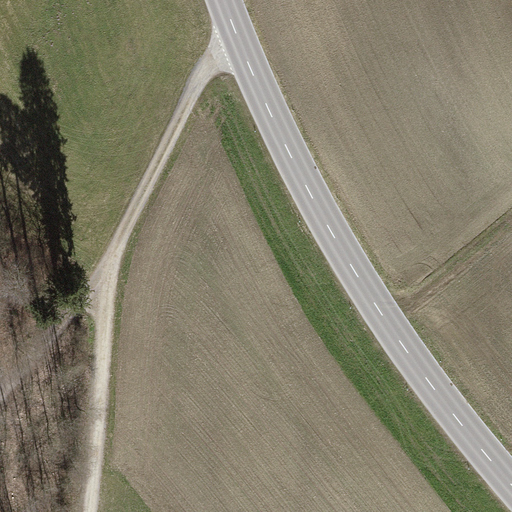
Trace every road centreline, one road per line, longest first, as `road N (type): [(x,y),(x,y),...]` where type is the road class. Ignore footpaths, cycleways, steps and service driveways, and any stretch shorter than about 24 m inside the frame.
road 1 (tertiary): [(511,485),(436,393),(331,231),(223,0)]
road 2 (track): [(0,386),(106,269),(203,68),(235,32)]
road 3 (track): [(88,511),(106,269)]
road 4 (track): [(383,318),(511,223)]
